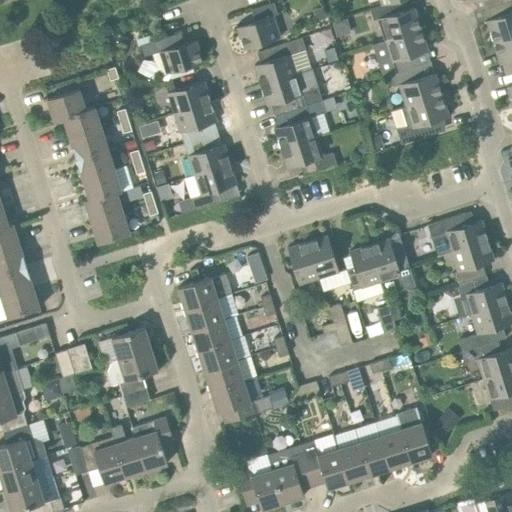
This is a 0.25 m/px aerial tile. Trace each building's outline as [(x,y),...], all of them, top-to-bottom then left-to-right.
[(511,0),(501,4),(505,15),(487,21),(494,42),(511,36),(511,0)] [(245,49),(281,38),(273,16),(278,14),(274,2),(252,10),(255,21),(237,27),(245,49)] [(393,2),(383,5),(370,9),(374,21),(379,19),(385,40),(421,29),(415,7),(397,13),(393,2)] [(145,16),(147,22),(152,25),(159,23),(155,13),(145,16)] [(332,23),(337,36),(350,31),(346,18),(332,23)] [(383,77),(391,75),(420,66),(417,55),(428,51),(421,29),(385,40),(373,44),(383,77)] [(185,43),(181,32),(140,45),(144,56),(160,51),(167,74),(203,62),(196,40),(185,43)] [(511,36),(494,42),(501,64),(511,60),(511,36)] [(261,85),(297,74),(291,54),(305,49),(302,38),(280,45),(256,52),(260,64),(255,66),(261,85)] [(328,63),(338,60),(334,47),(324,50),(328,63)] [(420,66),(391,75),(395,86),(399,85),(406,106),(442,95),(435,73),(424,77),(420,66)] [(110,81),(119,78),(115,67),(107,70),(110,81)] [(158,71),(148,74),(150,80),(160,77),(160,76),(158,71)] [(274,116),(322,101),(318,87),(303,92),(297,74),(261,85),(268,106),(270,105),(274,116)] [(165,81),(175,113),(210,102),(204,81),(176,90),(172,79),(165,81)] [(55,121),(64,118),(63,116),(86,109),(79,89),(48,99),(55,121)] [(449,117),(442,95),(391,111),(401,144),(441,132),(437,121),(449,117)] [(326,112),(322,101),(274,116),(278,127),(275,128),(281,148),(317,136),(311,116),(326,112)] [(210,102),(175,113),(185,144),(192,142),(189,131),(217,122),(210,102)] [(63,116),(64,118),(70,138),(102,128),(95,106),(86,109),(63,116)] [(121,122),(129,120),(126,109),(117,111),(121,122)] [(129,120),(121,122),(124,133),(132,130),(129,120)] [(102,128),(70,138),(77,159),(108,149),(102,128)] [(368,138),(372,151),(383,148),(379,135),(368,138)] [(323,156),(317,136),(281,148),(287,168),(301,164),(304,175),(337,165),(333,153),(323,156)] [(137,146),(135,140),(126,143),(128,149),(137,146)] [(145,143),(148,151),(156,149),(153,140),(145,143)] [(192,142),(185,144),(173,148),(175,155),(187,151),(194,175),(230,164),(224,144),(196,153),(192,142)] [(357,144),(360,155),(366,153),(363,142),(357,144)] [(108,149),(77,159),(83,179),(115,169),(108,149)] [(134,163),(142,161),(138,150),(130,152),(134,163)] [(142,161),(134,163),(137,174),(145,172),(142,161)] [(230,164),(194,175),(201,195),(191,198),(195,210),(229,199),(226,187),(237,184),(230,164)] [(83,179),(89,199),(90,201),(117,193),(121,191),(115,169),(83,179)] [(153,172),(157,185),(167,182),(163,169),(153,172)] [(168,184),(157,187),(161,199),(172,195),(168,184)] [(147,205),(155,202),(152,191),(143,194),(147,205)] [(90,201),(89,199),(84,200),(91,222),(123,212),(117,193),(90,201)] [(155,202),(147,205),(150,216),(158,213),(155,202)] [(0,227),(9,225),(2,205),(0,205),(0,227)] [(123,212),(91,222),(98,244),(130,234),(123,212)] [(452,251),(488,240),(482,220),(469,224),(465,213),(428,225),(432,237),(438,256),(452,251)] [(0,251),(20,245),(13,223),(9,225),(0,227),(0,251)] [(308,242),(319,278),(339,272),(328,236),(308,242)] [(417,288),(411,272),(401,239),(391,242),(390,239),(370,245),(381,281),(398,276),(401,284),(411,290),(417,288)] [(457,284),(486,275),(483,264),(494,260),(488,240),(452,251),(458,271),(453,273),(457,284)] [(319,278),(308,242),(288,248),(299,284),(319,278)] [(0,273),(27,266),(20,245),(0,251),(0,273)] [(350,252),(355,267),(347,269),(353,290),(361,288),(381,281),(370,245),(350,252)] [(250,268),(262,265),(257,251),(246,255),(250,268)] [(0,291),(2,296),(33,286),(27,266),(0,273),(0,291)] [(224,274),(211,278),(211,277),(201,280),(197,268),(190,271),(194,282),(178,287),(185,309),(218,298),(231,294),(224,274)] [(472,314),(508,303),(501,283),(490,286),(486,275),(457,284),(461,296),(465,294),(472,314)] [(40,308),(33,286),(2,296),(8,318),(40,308)] [(264,307),(273,304),(270,295),(261,298),(264,307)] [(218,298),(185,309),(192,329),(225,319),(218,298)] [(389,305),(394,320),(401,317),(398,310),(403,309),(400,301),(389,305)] [(341,346),(353,342),(345,319),(340,303),(328,307),(333,323),(336,330),(341,346)] [(511,323),(511,316),(508,303),(472,314),(478,334),(459,340),(463,351),(498,340),(504,338),(501,327),(511,323)] [(273,304),(264,307),(267,316),(276,313),(273,304)] [(394,320),(389,305),(377,309),(384,332),(396,328),(394,320)] [(225,319),(192,329),(198,350),(231,340),(225,319)] [(46,323),(36,326),(40,339),(50,336),(46,323)] [(324,334),(336,330),(333,323),(322,326),(324,334)] [(119,335),(128,332),(126,324),(117,327),(119,335)] [(112,338),(119,359),(152,349),(145,327),(133,331),(128,332),(119,335),(112,338)] [(435,343),(431,331),(426,332),(427,336),(420,338),(423,347),(435,343)] [(0,374),(18,368),(12,348),(20,345),(16,332),(0,337),(0,374)] [(277,348),(286,345),(283,336),(274,339),(277,348)] [(231,340),(198,350),(205,370),(238,360),(231,340)] [(484,379),(511,370),(511,348),(502,351),(498,340),(463,351),(467,363),(473,361),(478,359),(484,379)] [(68,349),(75,373),(92,368),(84,344),(82,344),(68,349)] [(286,345),(277,348),(280,357),(289,354),(286,345)] [(75,373),(68,349),(56,353),(57,356),(50,358),(54,369),(60,367),(63,377),(75,373)] [(152,349),(119,359),(111,362),(108,372),(111,385),(119,382),(122,391),(123,394),(147,387),(143,375),(158,370),(152,349)] [(388,358),(379,361),(382,370),(391,367),(388,358)] [(238,360),(205,370),(211,391),(244,381),(238,360)] [(382,370),(379,361),(370,364),(373,373),(382,370)] [(0,396),(23,389),(18,368),(0,374),(0,396)] [(511,370),(484,379),(494,411),(511,404),(511,370)] [(347,371),(338,374),(341,383),(350,381),(347,371)] [(341,383),(338,374),(329,377),(332,386),(341,383)] [(289,402),(320,393),(316,380),(298,386),(289,402)] [(272,408),(269,396),(251,402),(244,381),(211,391),(218,413),(222,411),(226,423),(272,408)] [(126,406),(151,399),(147,387),(123,394),(126,406)] [(0,421),(3,432),(27,424),(24,412),(26,407),(24,400),(26,396),(23,389),(0,396),(0,421)] [(285,391),(269,396),(272,408),(289,403),(285,391)] [(401,429),(411,462),(433,455),(422,422),(418,407),(396,414),(401,429)] [(436,422),(448,432),(461,418),(449,408),(436,422)] [(133,427),(136,437),(146,470),(168,463),(163,445),(174,441),(170,428),(166,417),(153,421),(133,427)] [(0,469),(32,459),(47,455),(42,441),(31,436),(27,424),(3,432),(7,444),(0,445),(0,469)] [(146,470),(136,437),(126,440),(121,425),(110,428),(113,437),(126,476),(146,470)] [(380,436),(390,468),(411,462),(401,429),(380,436)] [(313,441),(301,444),(315,486),(326,483),(328,488),(349,481),(339,449),(334,434),(313,441)] [(359,442),(370,475),(390,468),(380,436),(359,442)] [(75,437),(64,440),(66,448),(78,445),(75,437)] [(126,476),(113,437),(80,447),(85,464),(88,471),(100,468),(104,483),(126,476)] [(339,449),(349,481),(370,475),(359,442),(339,449)] [(315,486),(301,444),(268,455),(273,470),(283,502),(305,495),(303,490),(315,486)] [(0,473),(5,490),(53,475),(47,455),(32,459),(0,469),(0,473)] [(88,471),(85,464),(74,468),(76,475),(88,471)] [(283,502),(273,470),(251,476),(250,470),(237,474),(247,505),(259,501),(262,509),(283,502)] [(28,511),(52,511),(64,508),(60,496),(54,475),(53,475),(5,490),(12,511),(27,507),(28,511)] [(479,511),(511,511),(511,490),(499,494),(495,483),(472,490),(479,511)]
